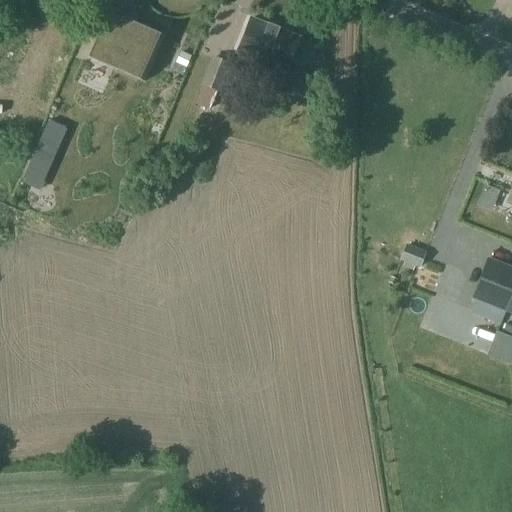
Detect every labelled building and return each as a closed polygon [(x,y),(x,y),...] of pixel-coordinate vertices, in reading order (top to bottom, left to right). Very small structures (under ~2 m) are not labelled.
[(178,16),(158,83),(173,87),(192,20),(178,16)] [(236,53),(284,72),(296,42),(277,34),(278,30),(249,19),(236,53)] [(100,30),(88,57),(106,65),(109,58),(145,74),(142,81),(144,82),(164,36),(134,23),(129,21),(127,20),(126,23),(124,28),(119,39),(100,30)] [(200,86),(193,105),(209,110),(216,92),(219,93),(230,64),(212,56),(200,86)] [(54,108),(27,176),(54,187),(81,119),(54,108)] [(26,183),(21,199),(62,212),(67,196),(26,183)] [(425,253),(406,245),(399,261),(419,269),(425,253)] [(511,278),(484,267),(472,297),(505,310),(511,291),(511,278)]
